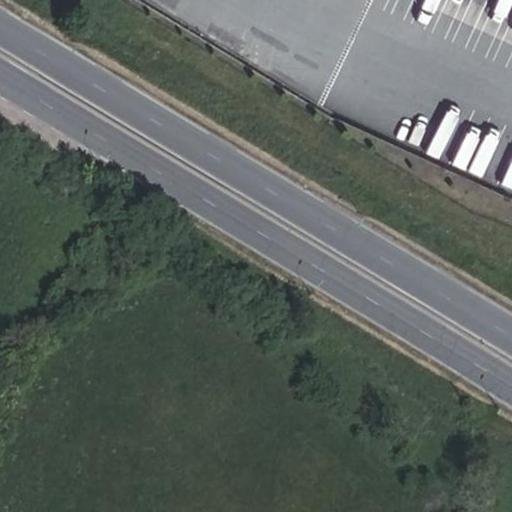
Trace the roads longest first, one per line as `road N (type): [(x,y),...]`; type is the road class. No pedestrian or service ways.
road 1 (primary): [(511,333),(0,24)]
road 2 (primary): [(0,73),(511,382)]
